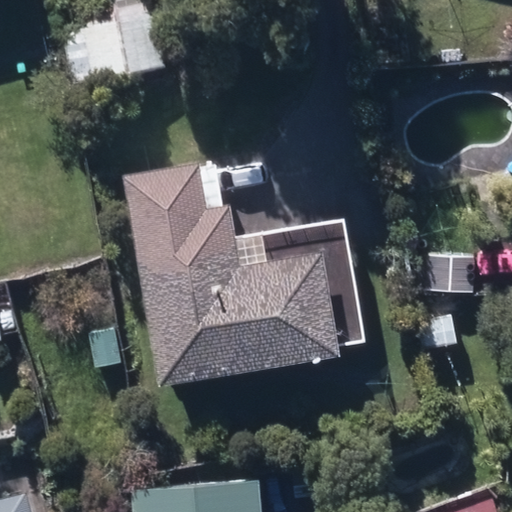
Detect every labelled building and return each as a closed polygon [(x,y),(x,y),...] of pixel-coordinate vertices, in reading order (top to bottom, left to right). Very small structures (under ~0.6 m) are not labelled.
[(12,0),(24,59),(60,52),(49,0),(12,0)] [(67,33),(76,86),(164,72),(152,0),(84,0),(81,1),(86,30),(67,33)] [(127,177),(159,384),(339,356),(338,347),(363,343),(344,222),(235,240),(230,204),(206,208),(200,165),(127,177)] [(474,293),(477,256),(426,252),(423,288),(474,293)] [(126,321),(85,326),(90,370),(132,365),(126,321)] [(420,326),(425,353),(457,346),(453,321),(420,326)] [(262,511),(260,481),(131,493),(132,511),(262,511)] [(0,505),(0,511),(29,511),(26,498),(0,505)]
